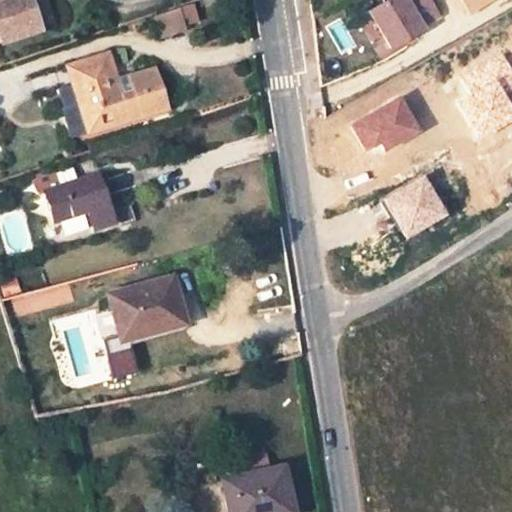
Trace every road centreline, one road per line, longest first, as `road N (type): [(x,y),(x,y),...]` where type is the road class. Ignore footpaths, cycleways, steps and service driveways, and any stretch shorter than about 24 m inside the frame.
road 1 (unclassified): [(268,0),(350,511)]
road 2 (track): [(316,318),(378,298),(511,217)]
